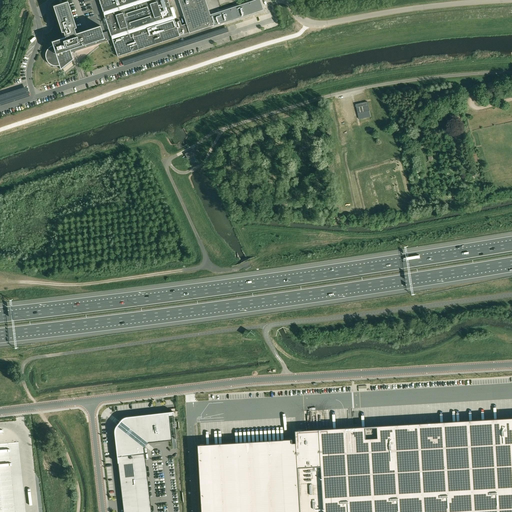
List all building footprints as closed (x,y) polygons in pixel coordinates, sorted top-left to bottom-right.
[(180,36),(174,19),(167,0),(98,0),(109,31),(102,33),(100,25),(76,33),(74,28),(76,27),(67,1),(53,6),(62,32),(63,31),(65,37),(51,41),(53,45),(52,46),(51,46),(50,47),(49,48),(48,49),(47,50),(46,52),(45,54),(45,56),(46,57),(46,58),(46,59),(46,60),(47,60),(47,61),(48,62),(49,63),(50,64),(51,65),(52,65),(53,65),(54,66),(55,66),(56,66),(57,66),(58,66),(59,66),(59,65),(61,69),(73,59),(71,52),(75,51),(112,39),(117,57),(180,36)] [(204,0),(177,0),(189,33),(213,25),(204,0)] [(367,102),(355,104),(358,114),(369,111),(367,102)] [(184,154),(185,154),(185,155),(182,157),(183,158),(186,156),(187,159),(197,154),(194,149),(184,154)] [(116,428),(114,434),(122,500),(149,496),(143,447),(148,441),(171,438),(168,412),(127,416),(123,418),(119,423),(116,428)] [(293,439),(197,445),(201,511),(511,511),(511,418),(297,431),(297,443),(293,443),(293,439)] [(151,511),(149,496),(122,500),(123,511),(151,511)]
